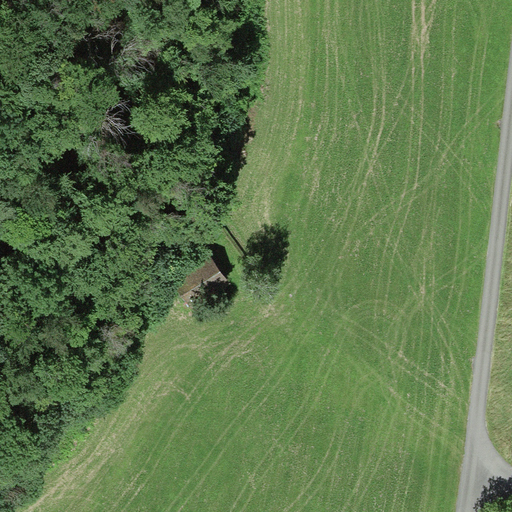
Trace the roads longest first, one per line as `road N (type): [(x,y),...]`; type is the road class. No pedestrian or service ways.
road 1 (unclassified): [(476,461),(511,110)]
road 2 (track): [(244,296),(416,444),(476,461)]
